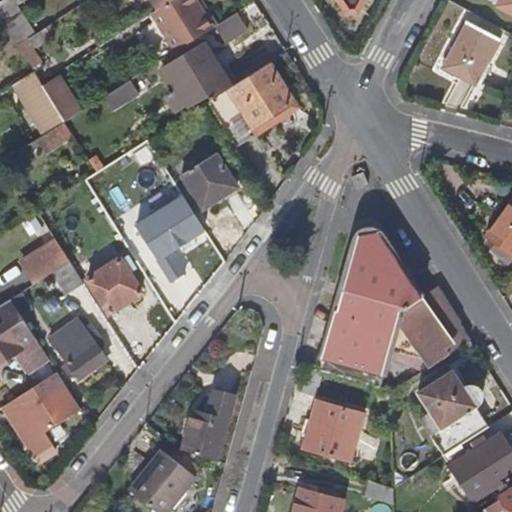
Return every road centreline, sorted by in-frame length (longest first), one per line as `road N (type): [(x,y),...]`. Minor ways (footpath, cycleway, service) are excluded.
road 1 (residential): [(357,115),(511,357)]
road 2 (residential): [(63,511),(237,283)]
road 3 (residential): [(357,115),(296,314)]
road 4 (residential): [(296,314),(234,511)]
road 5 (residential): [(237,283),(357,115)]
road 6 (residential): [(357,115),(511,155)]
road 7 (residential): [(281,0),(357,115)]
road 8 (residential): [(357,115),(413,0)]
